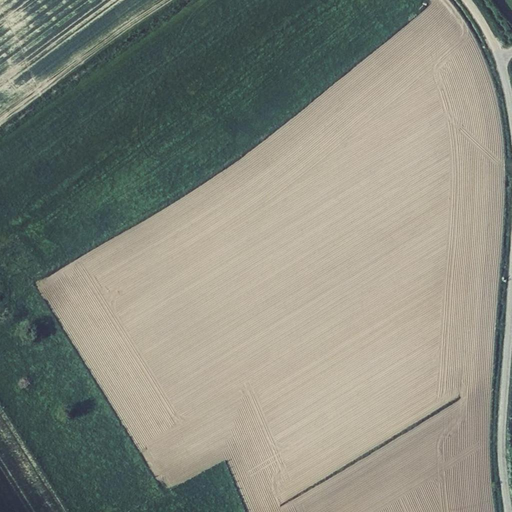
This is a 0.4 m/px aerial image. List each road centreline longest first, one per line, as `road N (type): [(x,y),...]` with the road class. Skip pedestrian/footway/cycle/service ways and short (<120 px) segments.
road 1 (unclassified): [(508,511),(502,449),(511,292)]
road 2 (track): [(177,0),(0,122)]
